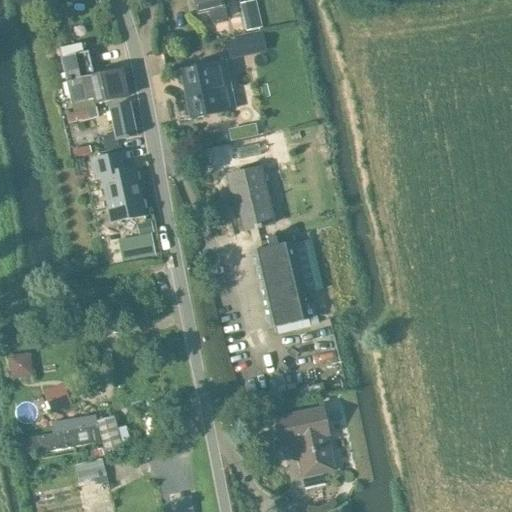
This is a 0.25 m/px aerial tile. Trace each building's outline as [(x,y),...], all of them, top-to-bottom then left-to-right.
[(192,0),(196,15),(208,12),(211,24),(227,20),(222,0),(192,0)] [(264,18),(248,22),(251,33),(266,29),(264,18)] [(241,40),(226,44),(229,62),(245,58),(241,40)] [(127,98),(121,71),(92,78),(87,52),(60,58),(71,105),(94,100),(95,105),(127,98)] [(230,111),(221,64),(179,72),(179,73),(176,73),(174,76),(176,84),(179,86),(182,86),(185,103),(182,104),(180,107),(182,115),(184,117),(188,116),(188,119),(230,111)] [(135,137),(128,105),(108,109),(114,135),(102,138),(105,153),(117,150),(115,141),(135,137)] [(66,115),(68,124),(80,121),(80,122),(98,118),(95,108),(66,115)] [(222,131),(225,144),(244,139),(241,126),(222,131)] [(237,157),(234,144),(202,153),(205,165),(237,157)] [(88,147),(71,152),(73,160),(91,155),(88,147)] [(100,178),(110,224),(144,217),(139,196),(137,197),(135,187),(137,186),(133,169),(125,171),(121,155),(90,162),(94,180),(100,178)] [(272,225),(259,169),(226,177),(233,207),(237,206),(243,232),(253,230),(254,231),(260,229),(260,228),(272,225)] [(151,224),(136,227),(138,237),(153,234),(151,224)] [(150,236),(119,242),(123,264),(154,258),(150,236)] [(309,322),(290,244),(285,245),(283,239),(275,241),(274,239),(272,238),(268,239),(267,240),(266,243),(259,245),(261,251),(250,254),(269,332),(309,322)] [(334,473),(327,437),(328,437),(323,409),(275,419),(281,447),(295,444),(302,479),(303,479),(305,491),(325,487),(322,475),(334,473)] [(96,422),(103,448),(81,454),(84,463),(121,452),(121,449),(131,446),(125,427),(115,430),(112,418),(96,422)] [(18,441),(21,456),(97,443),(95,428),(65,433),(64,425),(56,427),(58,434),(18,441)] [(102,461),(74,467),(78,484),(96,481),(97,486),(108,484),(102,461)]
